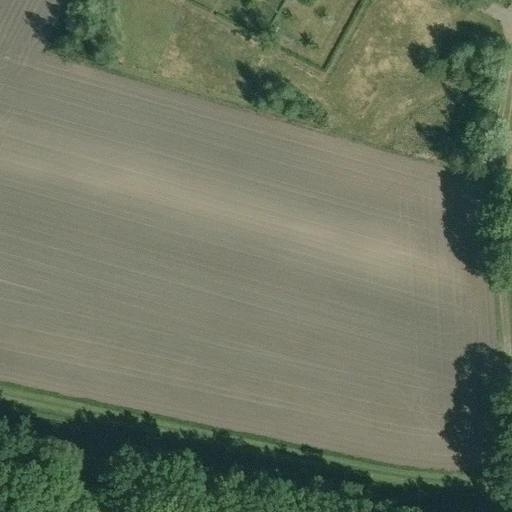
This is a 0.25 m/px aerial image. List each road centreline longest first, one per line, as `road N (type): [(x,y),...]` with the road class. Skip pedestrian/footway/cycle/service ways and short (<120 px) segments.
road 1 (track): [(511,65),(498,170),(511,511)]
road 2 (track): [(89,487),(209,511)]
